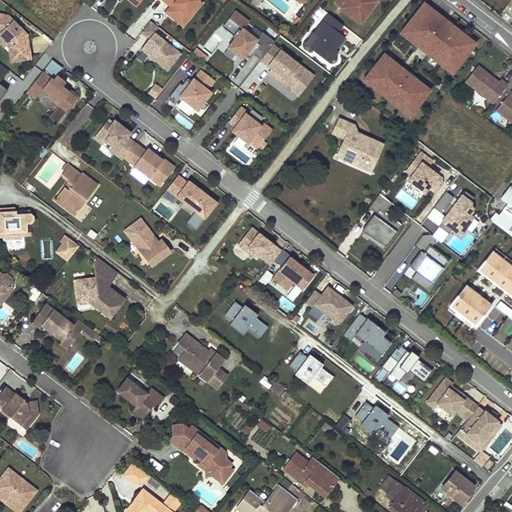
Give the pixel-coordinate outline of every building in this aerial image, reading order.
[(162,0),(166,2),(167,0),(169,0),(176,6),(169,15),(176,20),(183,12),(187,15),(193,8),(196,11),(202,3),(199,0),(162,0)] [(167,0),(166,2),(170,6),(166,12),(169,15),(176,6),(169,0),(167,0)] [(337,0),(335,3),(361,23),(377,1),(375,0),(337,0)] [(421,0),(399,32),(455,72),(480,38),(426,0),(421,0)] [(176,20),(183,26),(196,11),(193,8),(187,15),(183,12),(176,20)] [(249,21),(235,11),(223,27),(234,35),(232,37),(235,39),(228,48),(239,56),(242,52),(246,55),(250,59),(254,54),(261,60),(273,44),(275,42),(263,32),(257,39),(243,29),(249,21)] [(0,35),(8,44),(11,62),(30,59),(27,35),(8,16),(0,14),(0,35)] [(329,63),(348,40),(338,32),(343,25),(328,14),(314,33),(319,37),(310,49),(329,63)] [(151,21),(142,32),(150,38),(141,49),(149,55),(154,55),(154,59),(168,70),(181,54),(154,33),(159,27),(151,21)] [(305,44),(310,49),(319,37),(314,33),(305,44)] [(0,43),(4,48),(8,44),(0,35),(0,43)] [(308,71),(273,44),(261,60),(273,69),(276,71),(272,76),(284,85),(288,81),(296,86),(308,71)] [(362,77),(411,117),(434,88),(385,48),(362,77)] [(0,77),(1,79),(8,70),(0,63),(0,99),(8,90),(0,83),(0,77)] [(489,75),(477,66),(465,82),(477,91),(486,98),(493,103),(508,85),(501,80),(499,82),(492,77),(490,80),(487,78),(489,75)] [(180,83),(169,97),(176,102),(181,97),(183,99),(195,108),(197,110),(210,93),(207,90),(215,80),(201,70),(192,81),(187,78),(185,81),(187,83),(184,86),(182,85),(180,83)] [(42,72),(27,92),(35,99),(43,89),(48,94),(47,96),(59,105),(50,118),(57,124),(79,96),(74,93),(73,94),(63,86),(66,82),(57,75),(53,80),(43,71),(42,72)] [(288,81),(284,85),(298,96),(314,76),(308,71),(296,86),(288,81)] [(74,93),(64,85),(63,86),(73,94),(74,93)] [(511,122),(511,92),(496,110),(503,116),(511,123),(511,122)] [(195,108),(183,99),(177,106),(189,115),(195,108)] [(241,107),(229,122),(237,129),(234,133),(247,143),(249,142),(257,149),(272,130),(263,123),(261,126),(246,114),(247,112),(241,107)] [(341,147),(348,151),(344,159),(360,166),(361,162),(372,167),(382,144),(369,138),(364,140),(359,138),(357,133),(354,126),(339,119),(333,133),(345,139),(341,147)] [(124,158),(135,144),(128,138),(130,134),(124,129),(125,128),(115,120),(113,122),(110,126),(106,122),(94,137),(103,144),(106,141),(111,145),(118,150),(115,153),(122,159),(124,158)] [(228,150),(235,158),(244,150),(237,142),(228,150)] [(146,151),(135,143),(135,144),(124,158),(160,186),(175,167),(163,159),(162,160),(158,157),(157,156),(156,156),(155,156),(155,157),(154,157),(146,151)] [(43,156),(48,149),(41,144),(37,152),(43,156)] [(115,153),(118,150),(111,145),(108,148),(115,153)] [(337,156),(344,159),(348,151),(341,147),(337,156)] [(434,195),(448,176),(425,160),(429,156),(419,149),(402,174),(434,195)] [(360,166),(371,171),(372,167),(361,162),(360,166)] [(67,179),(74,170),(69,166),(65,171),(62,174),(67,179)] [(74,170),(67,179),(68,182),(72,186),(69,190),(64,187),(58,195),(66,200),(64,202),(65,207),(75,215),(98,186),(82,173),(81,175),(74,170)] [(190,185),(178,175),(177,176),(167,189),(177,197),(178,195),(185,200),(183,202),(195,211),(187,222),(196,230),(218,201),(209,193),(207,197),(198,190),(200,189),(192,183),(190,185)] [(501,198),(508,203),(499,215),(496,213),(491,218),(492,220),(500,226),(511,235),(511,185),(511,187),(510,186),(501,198)] [(395,197),(411,208),(418,198),(402,187),(395,197)] [(386,213),(392,200),(378,193),(371,207),(375,209),(363,232),(389,245),(401,221),(386,213)] [(55,199),(65,207),(64,202),(66,200),(58,195),(55,199)] [(460,232),(474,213),(473,202),(462,195),(454,204),(449,209),(445,214),(441,219),(460,232)] [(16,214),(15,208),(0,209),(0,237),(6,237),(14,238),(22,236),(31,235),(30,223),(31,223),(32,223),(33,222),(34,221),(34,220),(34,219),(34,218),(34,217),(33,216),(33,215),(32,215),(31,215),(31,214),(30,214),(29,211),(24,212),(24,214),(24,217),(16,218),(16,214)] [(424,225),(434,232),(442,219),(432,213),(424,225)] [(142,226),(138,221),(124,231),(152,266),(171,252),(162,240),(159,242),(155,244),(153,241),(154,239),(155,237),(148,228),(147,229),(143,225),(142,226)] [(440,225),(434,235),(443,241),(449,231),(440,225)] [(252,228),(250,231),(257,236),(259,233),(252,228)] [(271,265),(280,254),(272,248),(274,245),(259,233),(257,236),(250,231),(239,245),(257,259),(259,256),(271,265)] [(67,260),(78,246),(64,235),(60,241),(62,243),(68,247),(61,256),(67,260)] [(55,251),(61,256),(68,247),(62,243),(55,251)] [(280,254),(282,251),(274,245),(272,248),(280,254)] [(405,272),(430,290),(446,267),(421,250),(405,272)] [(303,290),(315,276),(290,257),(272,279),(287,291),(293,282),(303,290)] [(109,283),(118,272),(98,258),(94,264),(95,272),(109,283)] [(266,283),(273,273),(266,269),(260,279),(266,283)] [(447,307),(472,327),(507,283),(488,269),(474,287),(467,282),(447,307)] [(107,286),(109,283),(95,272),(95,278),(96,278),(100,280),(97,283),(105,289),(107,286)] [(11,283),(10,277),(5,273),(1,274),(0,273),(0,291),(5,291),(10,284),(11,283)] [(124,299),(107,286),(105,289),(97,283),(100,280),(96,278),(95,278),(74,280),(77,304),(90,302),(110,317),(124,299)] [(0,302),(12,286),(10,284),(5,291),(0,291),(0,302)] [(473,327),(477,331),(511,288),(507,285),(473,327)] [(353,306),(328,287),(322,295),(315,290),(305,303),(312,308),(314,305),(334,320),(343,319),(353,306)] [(42,300),(46,295),(41,291),(37,296),(42,300)] [(419,291),(414,305),(425,308),(429,294),(419,291)] [(289,313),(295,305),(282,296),(276,304),(289,313)] [(260,337),(268,327),(252,315),(255,312),(245,304),(243,307),(235,301),(224,315),(239,326),(242,323),(248,328),(260,337)] [(68,331),(72,325),(72,324),(44,303),(31,321),(39,327),(40,324),(49,331),(50,329),(53,332),(52,333),(60,340),(61,340),(65,335),(66,336),(69,332),(68,331)] [(360,313),(343,335),(351,341),(356,335),(381,355),(391,342),(383,336),(386,332),(368,318),(367,319),(360,313)] [(77,318),(72,324),(72,325),(68,331),(69,332),(66,336),(65,335),(61,340),(60,340),(58,342),(66,348),(79,331),(92,341),(93,338),(96,333),(77,318)] [(248,328),(242,323),(239,326),(232,321),(230,324),(243,334),(248,328)] [(178,359),(208,381),(218,389),(228,376),(221,371),(218,375),(215,372),(218,369),(224,360),(215,353),(214,355),(208,351),(185,333),(178,342),(187,348),(178,359)] [(325,387),(333,377),(318,365),(320,362),(310,354),(308,357),(300,351),(289,365),(297,371),(304,376),(307,373),(325,387)] [(390,356),(382,367),(389,373),(389,374),(399,382),(410,368),(417,373),(415,375),(424,382),(433,371),(407,351),(398,362),(390,356)] [(295,374),(308,384),(313,378),(307,373),(304,376),(297,371),(295,374)] [(154,406),(162,396),(148,386),(144,391),(125,376),(118,385),(124,390),(121,394),(134,404),(131,409),(141,416),(148,407),(145,404),(147,401),(151,404),(154,406)] [(456,410),(468,420),(477,407),(478,407),(463,395),(460,398),(449,389),(453,384),(446,379),(427,403),(434,408),(438,404),(452,415),(456,410)] [(284,389),(285,388),(276,381),(275,382),(284,389)] [(280,395),(284,389),(275,382),(271,388),(280,395)] [(121,394),(124,390),(118,385),(115,389),(121,394)] [(463,395),(451,386),(449,389),(460,398),(463,395)] [(28,415),(38,414),(36,401),(26,403),(24,401),(25,400),(16,393),(15,394),(6,388),(0,395),(0,409),(20,425),(28,415)] [(250,408),(237,398),(234,402),(247,412),(250,408)] [(391,438),(399,427),(383,415),(385,412),(376,405),(373,408),(366,402),(355,416),(370,427),(372,424),(379,428),(391,438)] [(501,424),(478,406),(478,407),(477,407),(468,420),(460,429),(479,444),(490,430),(494,433),(501,424)] [(26,430),(38,414),(28,415),(20,425),(26,430)] [(265,431),(270,426),(261,419),(257,425),(265,431)] [(186,426),(180,421),(169,423),(170,434),(167,438),(173,443),(186,426)] [(327,433),(332,427),(325,422),(321,428),(327,433)] [(379,428),(372,424),(370,427),(363,422),(361,425),(374,435),(379,428)] [(224,457),(223,449),(189,423),(186,426),(173,443),(181,449),(182,448),(193,457),(194,455),(204,463),(205,472),(216,470),(224,477),(231,468),(227,465),(230,462),(224,457)] [(457,434),(480,452),(495,434),(494,433),(490,430),(479,444),(460,429),(457,434)] [(285,466),(291,471),(289,473),(304,484),(306,481),(310,485),(318,491),(320,487),(328,493),(340,478),(314,458),(310,464),(308,463),(295,453),(285,466)] [(191,460),(205,472),(204,463),(194,455),(193,457),(191,460)] [(494,462),(490,459),(484,466),(488,470),(494,462)] [(132,481),(142,480),(147,474),(131,462),(122,473),(132,481)] [(0,494),(21,510),(36,490),(8,469),(0,479),(0,494)] [(220,483),(224,477),(216,470),(205,472),(220,483)] [(463,505),(464,505),(477,488),(455,471),(442,488),(463,505)] [(381,487),(387,492),(396,481),(389,476),(381,487)] [(392,505),(400,511),(417,511),(425,503),(405,487),(405,488),(396,481),(387,492),(396,499),(392,505)] [(274,492),(291,506),(296,500),(278,486),(274,492)] [(318,491),(325,497),(328,493),(320,487),(318,491)] [(172,511),(161,503),(142,489),(132,501),(135,504),(133,507),(129,504),(125,510),(125,511),(172,511)] [(498,501),(511,511),(511,492),(508,489),(498,501)] [(238,506),(245,511),(246,511),(250,508),(255,511),(254,511),(286,511),(291,506),(274,492),(265,503),(261,507),(255,502),(258,498),(250,491),(238,506)] [(172,511),(181,500),(170,492),(161,503),(172,511)] [(0,494),(0,498),(17,511),(19,511),(21,510),(0,494)] [(255,502),(261,507),(265,503),(258,498),(255,502)]
